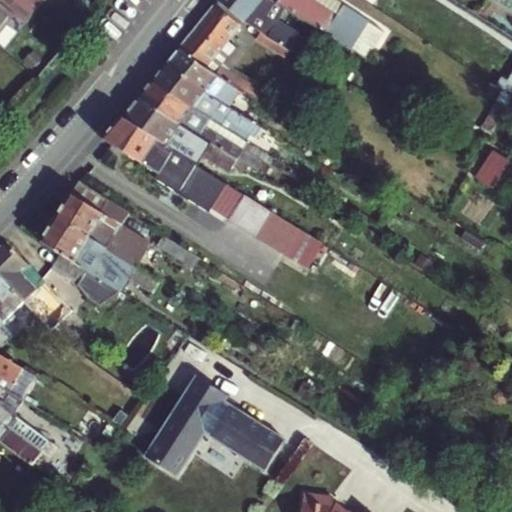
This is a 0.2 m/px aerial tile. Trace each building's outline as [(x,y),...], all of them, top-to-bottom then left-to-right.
[(0,0),(0,2),(21,19),(30,9),(20,1),(20,0),(0,0)] [(20,0),(20,1),(30,9),(37,0),(20,0)] [(291,60),(304,68),(312,55),(274,31),(283,14),(269,6),(261,0),(228,0),(220,10),(248,34),(261,42),(291,60)] [(313,0),(261,0),(269,6),(283,14),(344,51),(359,28),(333,11),(315,1),(313,0)] [(361,24),(323,0),(313,0),(315,1),(333,11),(359,28),(361,24)] [(0,24),(10,32),(21,19),(0,2),(0,24)] [(254,109),(261,100),(211,71),(241,35),(216,15),(181,59),(209,81),(254,109)] [(257,47),(287,66),(291,60),(261,42),(257,47)] [(511,50),(495,83),(511,92),(511,50)] [(275,121),(254,109),(209,81),(181,59),(168,75),(209,104),(264,139),(275,121)] [(209,104),(168,75),(161,83),(153,93),(247,152),(251,145),(255,148),(260,139),(262,141),(264,139),(209,104)] [(153,93),(140,109),(235,168),(246,175),(252,164),(243,158),(247,152),(153,93)] [(124,128),(164,154),(171,146),(227,181),(235,168),(140,109),(124,128)] [(199,176),(164,154),(124,128),(106,150),(185,199),(182,203),(205,218),(222,191),(199,176)] [(495,148),(480,176),(494,183),(509,155),(495,148)] [(80,191),(57,228),(137,278),(154,252),(196,278),(202,269),(148,235),(141,246),(103,222),(111,211),(80,191)] [(260,248),(276,226),(244,205),(229,229),(260,248)] [(276,226),(260,248),(285,263),(300,241),(276,226)] [(76,294),(86,279),(103,290),(105,291),(113,278),(130,288),(137,278),(57,228),(42,252),(59,263),(51,275),(50,277),(76,294)] [(55,341),(75,322),(7,252),(0,259),(0,287),(25,314),(53,343),(55,341)] [(86,279),(76,294),(91,304),(105,303),(113,297),(105,291),(103,290),(86,279)] [(0,340),(10,331),(8,329),(25,314),(0,287),(0,340)] [(0,364),(0,387),(21,400),(25,393),(18,389),(24,379),(0,364)] [(267,481),(287,451),(227,413),(218,407),(222,401),(198,386),(147,467),(179,487),(207,443),(267,481)] [(0,449),(19,463),(34,475),(35,475),(51,453),(18,428),(17,424),(17,421),(25,412),(0,397),(0,449)] [(231,406),(222,401),(218,407),(227,413),(231,406)]
